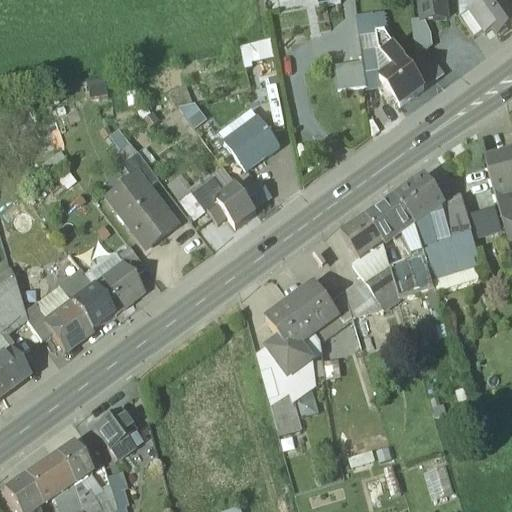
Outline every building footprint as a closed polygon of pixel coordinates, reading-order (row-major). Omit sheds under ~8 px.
[(341,6),(339,0),(273,0),(275,3),(291,0),(317,0),(319,10),(341,6)] [(443,0),(418,0),(422,25),(446,22),(443,0)] [(511,30),(511,12),(503,0),(477,0),(481,5),(468,14),(485,38),(491,33),(497,41),(511,30)] [(468,14),(459,22),(476,45),(485,38),(484,38),(468,14)] [(376,37),(358,40),(361,56),(372,54),(379,53),(376,37)] [(372,61),(384,80),(403,66),(380,37),(376,37),(379,53),(372,54),(372,61)] [(241,47),(243,65),(275,61),(272,43),(241,47)] [(423,51),(404,66),(423,93),(424,93),(443,79),(423,51)] [(372,61),(361,63),(361,66),(365,91),(383,89),(379,83),(384,80),(372,61)] [(336,95),(365,91),(361,66),(332,70),(336,95)] [(403,66),(379,83),(399,111),(423,93),(404,66),(403,66)] [(192,130),(205,124),(195,105),(182,111),(192,130)] [(240,123),(222,136),(221,139),(226,146),(257,123),(254,119),(243,128),(240,123)] [(226,146),(224,148),(245,176),(278,151),(258,123),(257,123),(226,146)] [(511,198),(511,155),(499,159),(510,199),(511,198)] [(137,158),(122,170),(132,183),(137,179),(148,193),(158,185),(137,158)] [(493,189),(496,203),(510,199),(499,159),(486,162),(492,187),(488,184),(491,193),(493,189)] [(224,200),(206,214),(207,215),(217,229),(226,222),(235,233),(256,217),(252,212),(243,200),(222,172),(210,181),(213,185),(224,200)] [(148,193),(137,179),(132,183),(121,192),(128,202),(118,209),(128,222),(123,226),(145,254),(176,230),(148,193)] [(190,197),(178,180),(167,189),(179,205),(190,197)] [(445,209),(425,181),(395,202),(412,228),(415,232),(416,237),(428,229),(425,225),(442,213),(445,210),(445,209)] [(224,200),(213,185),(192,200),(205,217),(207,215),(206,214),(224,200)] [(260,187),(243,200),(252,212),(270,200),(260,187)] [(511,222),(511,206),(510,199),(496,203),(508,243),(511,241),(511,231),(510,223),(511,222)] [(395,202),(365,223),(383,248),(412,228),(395,202)] [(475,258),(459,202),(445,209),(445,210),(442,213),(450,242),(449,242),(455,264),(463,262),(475,258)] [(383,248),(365,223),(341,239),(359,265),(383,248)] [(449,242),(421,251),(431,283),(467,272),(463,262),(455,264),(449,242)] [(421,251),(419,247),(405,251),(418,291),(432,288),(431,283),(421,251)] [(128,252),(115,262),(120,269),(121,269),(132,283),(145,274),(128,252)] [(120,269),(92,290),(93,292),(113,320),(143,298),(132,283),(121,269),(120,269)] [(389,273),(364,287),(383,314),(398,303),(389,273)] [(0,362),(14,352),(6,340),(26,325),(24,318),(12,281),(0,290),(0,362)] [(364,287),(362,283),(344,295),(352,322),(383,314),(364,287)] [(329,307),(315,288),(290,306),(314,338),(338,320),(339,320),(329,307)] [(93,292),(71,308),(91,336),(113,320),(93,292)] [(352,322),(344,295),(329,307),(339,320),(338,320),(343,328),(352,322)] [(314,338),(290,306),(265,324),(279,342),(289,356),(300,348),(313,338),(314,338)] [(91,336),(71,308),(46,327),(44,328),(51,339),(64,356),(91,336)] [(34,310),(24,318),(26,325),(41,346),(51,339),(44,328),(46,327),(34,310)] [(313,338),(300,348),(312,364),(321,358),(319,346),(313,338)] [(289,356),(279,342),(266,352),(266,353),(287,383),(312,364),(300,348),(289,356)] [(0,362),(0,389),(6,398),(29,381),(10,355),(0,362)] [(289,399),(270,411),(276,432),(295,420),(289,399)] [(119,415),(93,433),(116,465),(133,453),(127,443),(135,437),(119,415)] [(72,448),(54,461),(72,490),(73,490),(79,486),(91,477),(72,448)] [(54,461),(24,481),(34,497),(38,511),(40,511),(65,495),(72,490),(54,461)] [(427,475),(437,501),(454,494),(444,468),(427,475)] [(392,470),(383,473),(391,499),(400,497),(392,470)] [(38,511),(34,497),(24,481),(3,496),(13,511),(38,511)] [(86,496),(79,486),(73,490),(79,511),(98,511),(89,494),(86,496)] [(91,496),(98,511),(116,511),(109,487),(91,496)] [(79,511),(73,490),(72,490),(65,495),(70,511),(79,511)]
